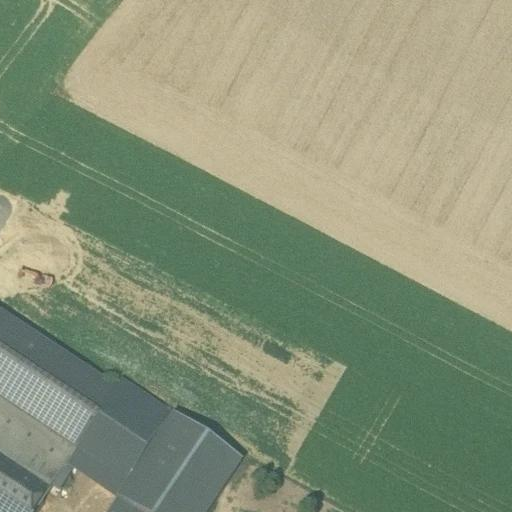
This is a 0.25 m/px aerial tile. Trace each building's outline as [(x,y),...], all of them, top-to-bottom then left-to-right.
[(0,402),(75,453),(115,394),(115,393),(0,316),(0,402)] [(121,384),(115,393),(115,394),(75,453),(65,469),(117,503),(173,419),(121,384)] [(75,453),(0,402),(0,451),(53,487),(65,469),(75,453)] [(117,503),(110,511),(208,511),(240,465),(173,419),(117,503)] [(36,511),(53,487),(0,451),(0,511),(36,511)]
